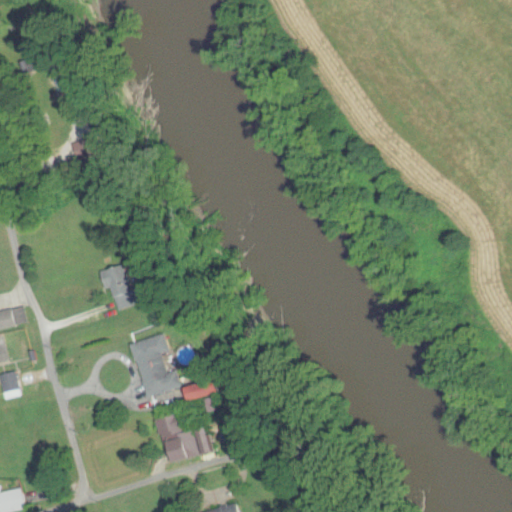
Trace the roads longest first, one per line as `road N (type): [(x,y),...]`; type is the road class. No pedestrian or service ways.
road 1 (residential): [(91,499),(42,321)]
road 2 (residential): [(47,511),(198,467)]
